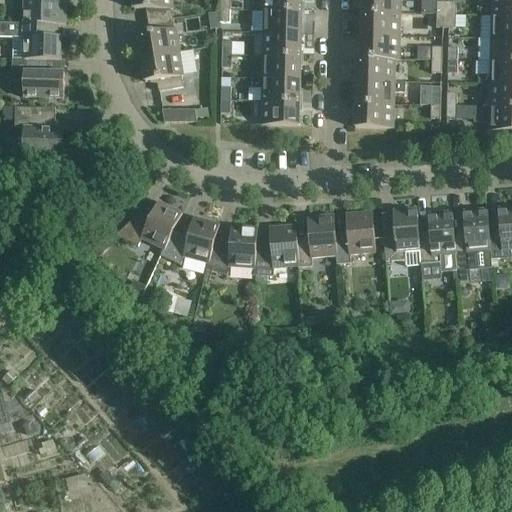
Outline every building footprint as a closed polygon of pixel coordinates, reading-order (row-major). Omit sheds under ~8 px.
[(24,0),(24,26),(58,26),(65,26),(66,7),(55,7),(55,0),(24,0)] [(172,0),(134,0),(134,10),(146,10),(148,24),(173,20),(171,11),(172,11),(172,0)] [(220,0),(220,11),(230,11),(229,0),(220,0)] [(302,13),(302,0),(264,0),(264,12),(302,13)] [(400,0),(362,0),(362,14),(400,15),(400,0)] [(511,0),(492,0),(492,18),(511,18),(511,0)] [(436,16),(446,17),(446,4),(436,3),(436,16)] [(446,4),(446,17),(455,17),(455,4),(446,4)] [(230,11),(220,11),(220,12),(220,24),(230,24),(230,11)] [(263,35),(301,36),(302,13),(264,12),(263,35)] [(361,37),(400,38),(400,15),(362,14),(361,37)] [(445,30),(446,17),(436,16),(435,29),(445,30)] [(455,17),(446,17),(445,30),(455,30),(455,17)] [(491,41),(511,41),(511,18),(492,18),(491,41)] [(138,36),(141,60),(179,54),(176,30),(175,31),(173,20),(148,24),(149,35),(138,36)] [(57,38),(58,26),(24,26),(0,24),(0,38),(13,39),(12,61),(46,62),(61,62),(61,39),(57,38)] [(301,58),(301,36),(263,35),(263,57),(301,58)] [(357,60),(399,61),(400,38),(361,37),(361,59),(357,59),(357,60)] [(511,63),(511,41),(491,41),(491,63),(511,63)] [(222,44),(222,57),(231,57),(232,44),(222,44)] [(431,62),(441,62),(442,49),(432,48),(431,62)] [(448,62),(457,62),(458,49),(448,49),(448,62)] [(179,54),(141,60),(145,83),(157,81),(159,93),(184,89),(182,78),(183,77),(179,54)] [(231,70),(231,57),(222,57),(221,70),(231,70)] [(263,57),(262,80),(300,81),(301,58),(263,57)] [(399,61),(357,60),(356,83),(394,84),(395,62),(399,62),(399,61)] [(46,74),(46,62),(12,61),(12,76),(19,83),(18,94),(24,94),(24,99),(64,100),(64,75),(46,74)] [(441,75),(441,62),(431,62),(431,75),(441,75)] [(457,76),(457,62),(448,62),(447,76),(457,76)] [(511,86),(511,63),(491,63),(490,77),(478,76),(478,86),(490,86),(511,86)] [(249,90),(248,103),(262,103),(300,104),(300,81),(262,80),(252,80),(252,90),(249,90)] [(394,84),(356,83),(355,106),(394,106),(394,95),(405,95),(405,84),(394,84)] [(489,109),(511,109),(511,86),(490,86),(489,109)] [(221,102),(230,103),(231,89),(221,89),(221,102)] [(441,89),(431,89),(430,107),(440,108),(441,89)] [(447,95),(447,108),(457,108),(457,95),(447,95)] [(230,103),(221,102),(220,115),(230,116),(230,103)] [(300,104),(262,103),(261,127),(299,128),(300,104)] [(393,130),(394,106),(355,106),(355,129),(393,130)] [(440,121),(440,108),(430,107),(430,121),(440,121)] [(457,108),(447,108),(446,121),(456,121),(457,108)] [(3,109),(3,117),(5,117),(5,121),(15,121),(15,130),(25,130),(24,159),(62,160),(63,130),(55,130),(56,110),(51,110),(15,109),(3,109)] [(511,132),(511,109),(489,109),(489,132),(511,132)] [(197,112),(164,112),(164,124),(197,125),(197,112)] [(164,251),(174,232),(182,215),(158,203),(150,220),(148,221),(137,216),(116,237),(134,246),(138,248),(142,241),(164,251)] [(489,237),(491,261),(511,260),(511,252),(511,251),(511,208),(498,210),(500,236),(489,237)] [(407,268),(421,267),(419,243),(417,210),(393,212),(395,238),(384,239),(386,264),(406,262),(407,268)] [(454,240),(457,273),(469,272),(492,270),(491,261),(489,237),(487,211),(463,213),(465,239),(454,240)] [(335,238),(336,258),(337,266),(351,265),(351,257),(376,255),(374,234),(372,214),(346,216),(347,235),(346,237),(335,238)] [(441,274),(457,273),(454,240),(452,214),(428,216),(430,242),(419,243),(421,267),(440,265),(441,274)] [(297,241),(298,268),(298,269),(313,268),(312,260),(336,258),(335,238),(334,217),(307,219),(309,238),(307,240),(297,240),(297,241)] [(174,232),(164,251),(161,257),(181,267),(185,259),(208,265),(214,244),(215,244),(219,229),(219,226),(194,219),(189,237),(187,238),(174,232)] [(274,270),(298,268),(297,241),(296,227),(269,229),(271,248),(269,249),(256,249),(254,270),(254,277),(274,279),(274,270)] [(230,269),(254,270),(256,249),(258,230),(231,228),(232,247),(230,247),(216,245),(219,229),(215,244),(214,244),(208,265),(206,272),(228,277),(230,269)] [(101,241),(93,250),(99,255),(107,247),(101,241)] [(191,303),(169,297),(165,312),(182,317),(187,317),(191,303)] [(408,315),(408,303),(389,304),(390,317),(394,316),(408,315)] [(317,318),(303,319),(303,328),(317,327),(317,318)]
